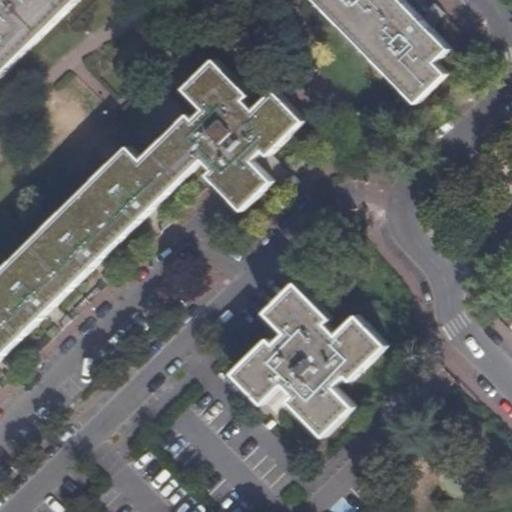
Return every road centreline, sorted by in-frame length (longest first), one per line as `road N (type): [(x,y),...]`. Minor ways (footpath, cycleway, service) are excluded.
road 1 (track): [(0,130),(63,55),(125,16),(153,5),(219,8),(249,19),(290,57),(404,197)]
road 2 (residential): [(404,197),(498,106),(508,78)]
road 3 (residential): [(446,280),(456,324),(511,385)]
